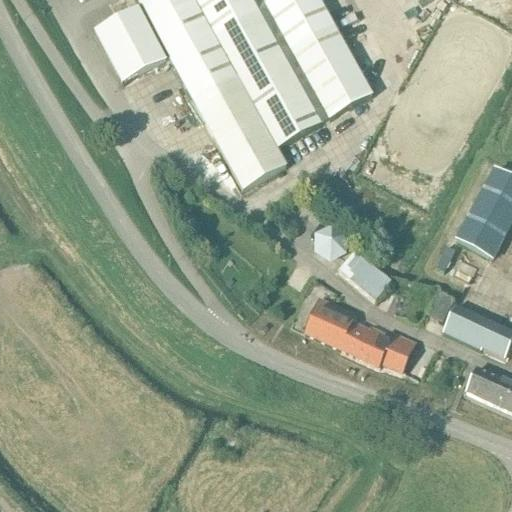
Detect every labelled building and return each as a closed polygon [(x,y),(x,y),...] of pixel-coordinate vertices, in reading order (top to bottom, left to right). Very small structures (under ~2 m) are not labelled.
[(135,17),(94,38),(122,90),(169,65),(242,196),(287,171),(277,154),(277,153),(321,128),(371,99),(315,0),(132,0),(135,4),(136,7),(141,14),(136,17),(135,17)] [(455,244),(492,264),(511,227),(511,182),(494,173),(455,244)] [(163,174),(153,182),(164,196),(174,188),(163,174)] [(347,240),(331,230),(315,238),(314,257),(330,267),(347,259),(347,240)] [(454,256),(445,251),(434,273),(443,277),(454,256)] [(337,276),(375,307),(390,288),(353,257),(337,276)] [(426,319),(442,327),(453,305),(436,297),(426,319)] [(319,305),(304,338),(363,365),(367,367),(379,372),(381,368),(402,378),(402,377),(402,378),(403,376),(416,349),(393,339),(391,343),(369,332),(368,335),(353,328),(356,321),(319,304),(319,305)] [(511,337),(455,311),(442,337),(481,356),(482,355),(506,365),(511,351),(511,337)] [(511,388),(476,373),(466,397),(511,416),(511,388)] [(223,436),(215,448),(233,459),(240,446),(223,436)]
